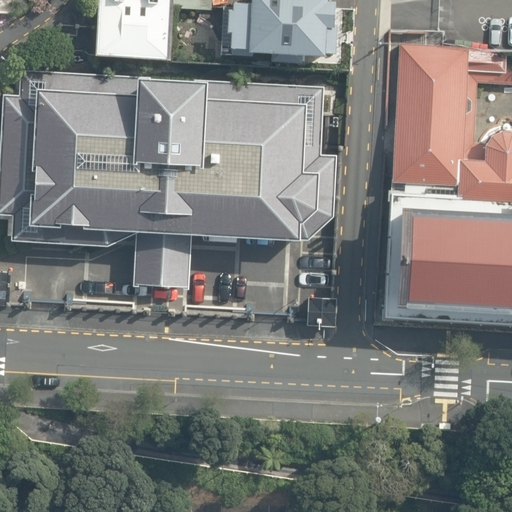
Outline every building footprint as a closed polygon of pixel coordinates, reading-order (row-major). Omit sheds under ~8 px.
[(30,0),(0,0),(0,13),(21,15),(30,0)] [(98,0),(98,27),(96,54),(169,58),(172,58),(175,8),(212,10),(212,0),(98,0)] [(249,47),(249,50),(327,55),(327,52),(337,53),(339,23),(336,23),(337,0),(251,0),(252,2),(234,1),(234,8),(229,8),(228,31),(232,32),(231,46),(249,47)] [(391,140),(388,194),(459,198),(461,160),(464,160),(469,72),(470,49),(396,45),(391,140)] [(507,64),(508,58),(508,51),(470,49),(469,72),(507,74),(507,64)] [(511,64),(507,64),(507,74),(469,72),(464,160),(486,161),(487,144),(475,144),(478,83),(511,84),(511,64)] [(20,94),(4,93),(0,164),(0,214),(13,215),(12,240),(109,245),(136,233),(134,286),(140,286),(140,283),(183,286),(183,288),(190,289),(193,232),(309,239),(335,215),(338,153),(322,153),(325,86),(210,80),(210,78),(139,74),(139,76),(22,69),(20,94)] [(461,160),(459,198),(511,200),(511,133),(504,133),(494,137),(487,144),(486,161),(464,160),(461,160)] [(511,200),(459,198),(388,194),(381,321),(511,328),(511,200)] [(0,304),(3,305),(10,305),(12,272),(0,271),(0,304)] [(334,297),(309,296),(308,321),(307,324),(336,326),(338,298),(334,297)]
